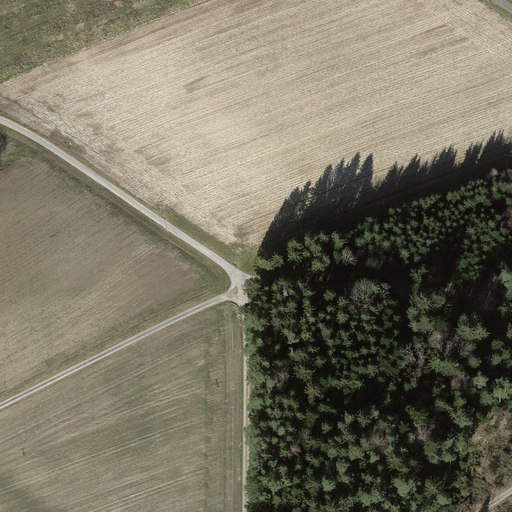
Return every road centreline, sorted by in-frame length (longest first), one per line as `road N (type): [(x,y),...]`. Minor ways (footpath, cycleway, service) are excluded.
road 1 (track): [(0,123),(230,268),(244,288)]
road 2 (track): [(511,293),(428,323),(332,315),(244,288)]
road 3 (track): [(244,288),(0,407)]
road 4 (track): [(245,511),(244,288)]
